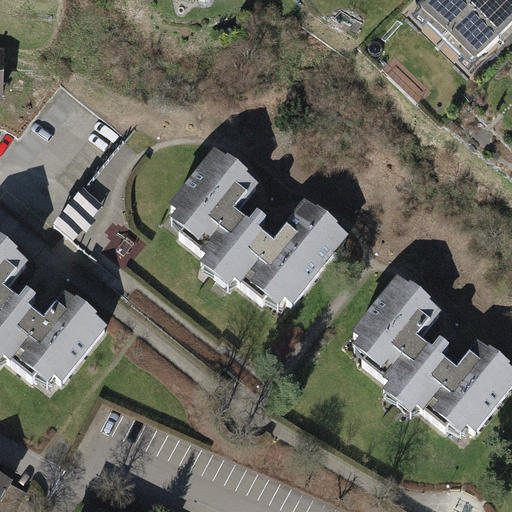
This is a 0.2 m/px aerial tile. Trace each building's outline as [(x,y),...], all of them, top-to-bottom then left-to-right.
[(495,0),(434,0),(419,16),(452,46),(495,0)] [(511,43),(511,0),(495,0),(452,46),(482,75),(511,43)] [(9,55),(0,54),(0,107),(6,108),(9,55)] [(269,191),(224,157),(172,224),(215,257),(204,272),(244,303),(256,288),(297,319),(352,246),(304,210),(280,241),(249,217),(269,191)] [(80,238),(99,202),(75,189),(56,226),(80,238)] [(36,270),(0,241),(0,370),(11,380),(18,370),(60,403),(115,334),(69,298),(50,323),(15,296),(36,270)] [(448,318),(405,285),(355,350),(396,381),(383,398),(420,426),(432,410),(478,445),(511,400),(511,369),(484,348),(462,376),(425,348),(448,318)] [(0,511),(1,511),(16,487),(0,477),(0,511)]
